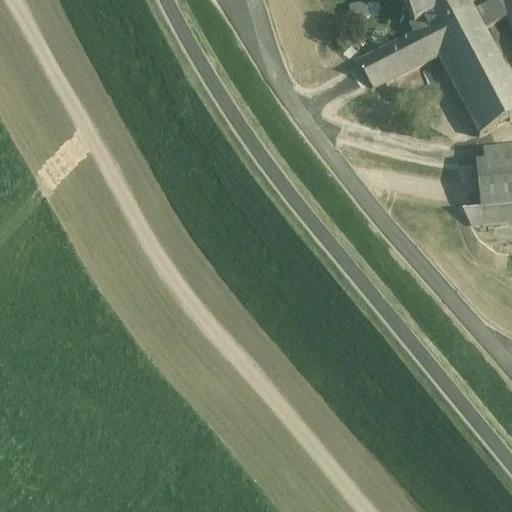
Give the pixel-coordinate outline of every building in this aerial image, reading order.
[(474,3),(479,0),(403,0),(402,1),(420,29),(430,24),(436,34),(480,12),(474,3)] [(511,0),(505,0),(499,3),(509,21),(511,27),(511,0)] [(353,18),(367,14),(364,1),(349,5),(353,18)] [(509,21),(499,3),(480,12),(436,34),(359,72),(374,97),(442,63),(481,141),(511,126),(511,76),(487,31),(509,21)] [(511,156),(470,159),(476,233),(511,230),(511,156)]
